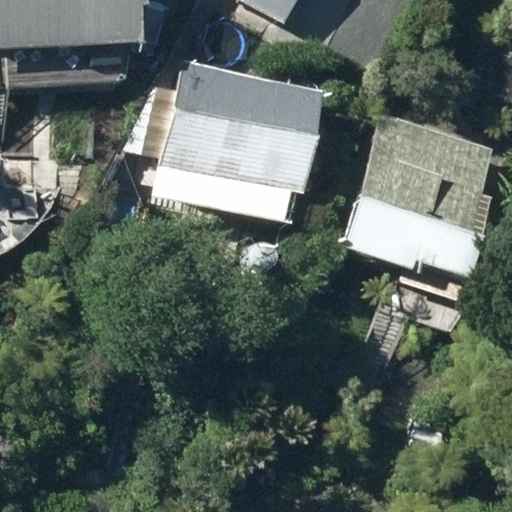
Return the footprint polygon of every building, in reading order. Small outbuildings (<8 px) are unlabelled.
[(106,0),(0,0),(0,61),(101,58),(100,30),(108,29),(106,0)] [(199,0),(261,35),(281,0),(199,0)] [(132,171),(121,211),(247,245),(256,212),(265,215),(295,104),(160,68),(152,98),(137,94),(100,163),(132,171)] [(367,121),(301,269),(363,297),(368,285),(416,307),(457,216),(446,211),(466,165),(367,121)] [(398,421),(389,459),(418,466),(427,427),(398,421)]
